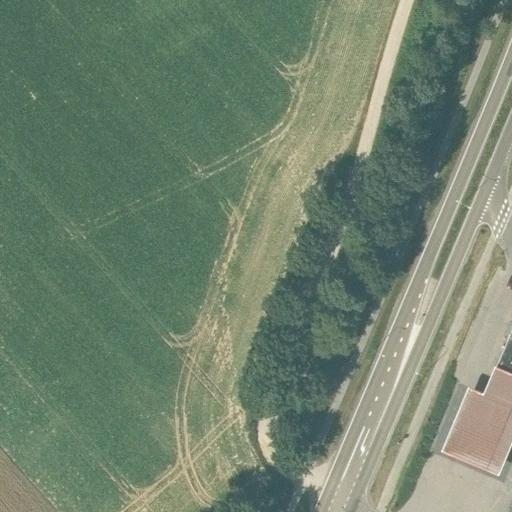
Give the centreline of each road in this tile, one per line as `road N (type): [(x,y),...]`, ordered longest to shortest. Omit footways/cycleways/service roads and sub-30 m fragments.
road 1 (track): [(409,0),(339,220),(263,413),(271,453),(305,475)]
road 2 (secondary): [(511,52),(319,511)]
road 3 (secondary): [(347,511),(511,127)]
